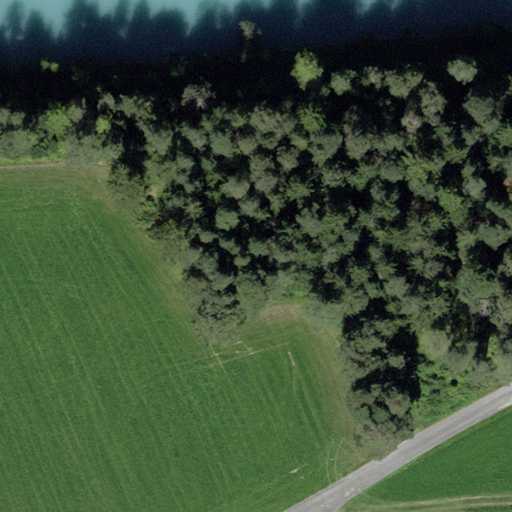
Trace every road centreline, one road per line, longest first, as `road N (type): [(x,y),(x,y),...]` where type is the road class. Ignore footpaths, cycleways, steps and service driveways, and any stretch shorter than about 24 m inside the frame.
road 1 (unclassified): [(308,511),(511,391)]
road 2 (track): [(320,505),(367,511),(511,500)]
